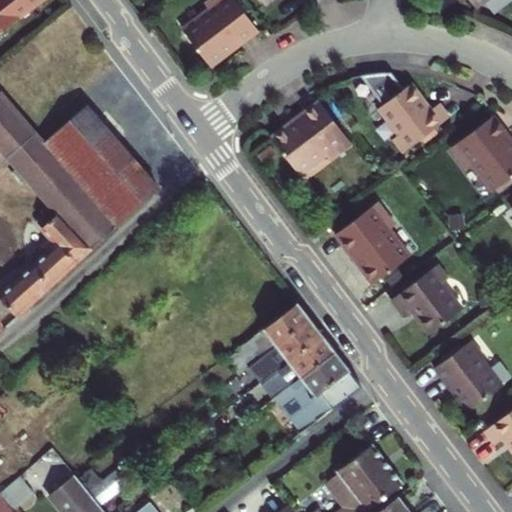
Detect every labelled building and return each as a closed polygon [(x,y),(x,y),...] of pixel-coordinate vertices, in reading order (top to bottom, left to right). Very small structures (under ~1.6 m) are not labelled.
[(0,0),(0,27),(36,0),(0,0)] [(236,41),(239,44),(260,28),(237,0),(210,0),(206,4),(210,8),(183,29),(212,65),(228,53),(225,49),(236,41)] [(228,53),(239,44),(236,41),(225,49),(228,53)] [(392,138),(403,152),(448,118),(437,104),(429,110),(410,84),(403,89),(390,73),(375,73),(359,75),(381,105),(377,108),(398,135),(392,138)] [(0,129),(5,136),(21,123),(0,99),(0,129)] [(319,101),(298,117),(301,121),(291,128),(288,125),(272,137),(299,173),(325,154),(329,158),(350,141),(319,101)] [(39,143),(31,135),(5,157),(50,207),(34,221),(49,239),(42,245),(47,250),(0,293),(0,299),(14,314),(156,186),(82,104),(39,143)] [(511,175),(511,149),(505,139),(509,136),(493,115),(452,146),(468,167),(473,164),(493,190),(511,175)] [(298,117),(288,125),(291,128),(301,121),(298,117)] [(0,129),(0,150),(5,157),(31,135),(21,123),(5,136),(0,129)] [(366,264),(363,268),(374,283),(411,255),(391,228),(395,225),(378,202),(336,233),(354,257),(358,253),(366,264)] [(358,253),(354,257),(363,268),(366,264),(358,253)] [(436,266),(392,299),(402,314),(410,308),(430,333),(462,310),(442,284),(446,280),(436,266)] [(307,320),(294,302),(223,357),(236,375),(259,357),(307,320)] [(285,360),(318,334),(307,320),(259,357),(261,360),(248,370),(258,381),(269,372),(285,360)] [(279,384),(281,388),(330,350),(318,334),(285,360),(291,367),(275,379),(269,372),(258,381),(267,393),(279,384)] [(472,339),(435,367),(449,384),(450,383),(471,409),(502,385),(481,359),(485,356),(472,339)] [(299,430),(357,385),(330,350),(281,388),(272,395),(299,430)] [(511,410),(486,430),(496,444),(504,438),(511,448),(511,410)] [(311,511),(359,511),(400,482),(371,442),(335,469),(337,471),(322,482),(340,506),(331,511),(318,511),(316,509),(311,511)] [(65,467),(52,451),(37,467),(52,481),(65,467)] [(102,511),(71,474),(46,494),(60,511),(102,511)] [(31,494),(16,475),(0,488),(0,497),(11,511),(31,494)] [(408,511),(395,495),(372,511),(408,511)] [(0,511),(12,511),(11,511),(0,497),(0,511)] [(156,511),(147,500),(132,511),(156,511)] [(291,511),(285,503),(273,511),(291,511)]
